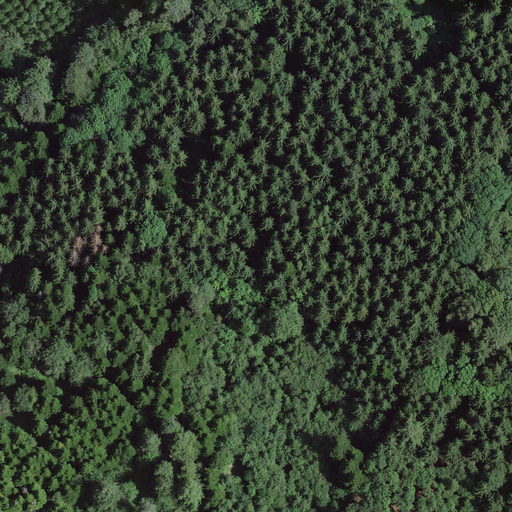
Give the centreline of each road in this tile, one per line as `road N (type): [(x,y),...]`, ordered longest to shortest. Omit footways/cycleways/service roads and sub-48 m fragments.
road 1 (track): [(511,164),(405,239),(177,254),(112,272),(0,283)]
road 2 (track): [(336,511),(400,417),(511,179)]
road 3 (track): [(282,0),(107,85),(0,219)]
